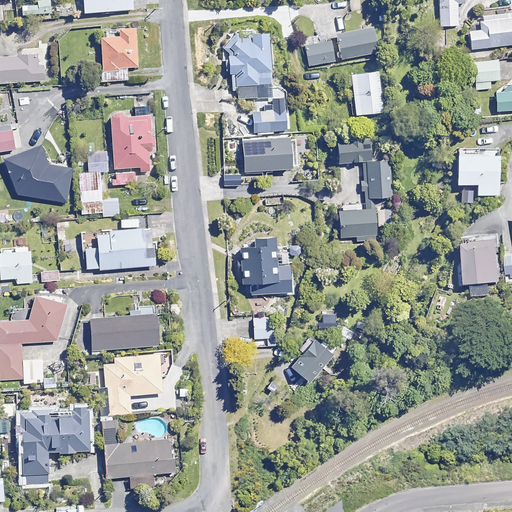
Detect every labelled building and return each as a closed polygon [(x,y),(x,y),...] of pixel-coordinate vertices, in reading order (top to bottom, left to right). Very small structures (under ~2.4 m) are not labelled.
[(51,13),(49,0),(48,0),(36,2),(36,4),(21,6),(22,16),(51,13)] [(132,9),(131,0),(80,0),(82,12),(132,9)] [(464,3),(463,0),(437,0),(439,26),(458,25),(457,3),(464,3)] [(511,11),(481,15),(482,29),(467,31),(470,49),(511,43),(511,11)] [(134,26),(116,27),(117,35),(99,36),(101,72),(114,71),(114,79),(127,78),(127,67),(137,66),(134,26)] [(374,54),(371,28),(338,33),(341,58),(374,54)] [(250,33),(250,36),(240,36),(240,34),(229,35),(231,53),(225,54),(226,73),(237,72),(239,98),(271,96),(265,32),(250,33)] [(335,61),(331,41),(305,46),(309,66),(335,61)] [(37,55),(0,57),(0,83),(45,80),(44,65),(38,65),(37,55)] [(498,80),(497,59),(472,61),(475,90),(490,89),(490,80),(498,80)] [(384,111),(377,70),(350,74),(356,116),(384,111)] [(511,91),(495,93),(496,111),(511,109),(511,91)] [(287,129),(284,109),(252,113),(254,133),(287,129)] [(154,136),(150,136),(149,115),(109,116),(111,169),(139,168),(139,171),(149,171),(148,151),(151,151),(155,151),(154,136)] [(0,151),(14,149),(10,127),(0,129),(0,151)] [(296,167),(294,135),(241,139),(243,171),(296,167)] [(368,159),(367,139),(332,140),(333,161),(368,159)] [(46,163),(42,145),(27,149),(30,160),(29,169),(18,167),(14,193),(66,202),(72,167),(46,163)] [(497,153),(452,154),(453,183),(475,182),(476,195),(498,194),(497,153)] [(364,160),(365,180),(360,180),(361,191),(366,190),(366,196),(367,210),(334,212),(335,235),(377,232),(374,196),(390,195),(387,159),(364,160)] [(100,171),(78,173),(80,201),(102,200),(100,171)] [(134,172),(113,173),(113,184),(135,184),(134,172)] [(240,174),(224,174),(224,185),(240,185),(240,174)] [(118,199),(103,200),(104,216),(119,215),(118,199)] [(152,264),(149,225),(93,230),(94,246),(84,247),(86,269),(152,264)] [(499,280),(496,244),(499,244),(498,233),(491,234),(479,235),(480,238),(454,240),(457,283),(470,282),(471,296),(489,295),(488,281),(499,280)] [(254,294),(260,293),(261,299),(294,296),(293,277),(288,277),(286,249),(273,250),(272,234),(251,236),(252,243),(237,244),(240,281),(253,280),(254,294)] [(82,250),(81,239),(65,242),(66,252),(82,250)] [(31,282),(28,244),(0,246),(0,278),(16,277),(17,283),(31,282)] [(59,271),(42,272),(42,281),(59,280),(59,271)] [(65,303),(34,296),(29,318),(0,320),(0,380),(23,379),(24,384),(44,382),(44,388),(55,387),(54,377),(43,378),(41,359),(22,361),(21,343),(56,340),(65,303)] [(157,345),(154,313),(88,318),(90,350),(157,345)] [(274,337),(273,317),(252,318),(252,338),(274,337)] [(308,382),(332,356),(336,351),(322,339),(318,343),(308,334),(301,342),(305,345),(288,363),(308,382)] [(160,377),(168,376),(174,364),(173,353),(114,358),(114,364),(103,365),(104,387),(108,387),(110,415),(131,414),(130,396),(161,393),(160,377)] [(86,409),(19,413),(23,486),(49,485),(48,454),(89,451),(86,409)] [(8,420),(0,420),(0,433),(10,433),(8,420)] [(118,443),(116,420),(100,422),(106,479),(128,476),(129,489),(156,486),(155,474),(171,472),(170,457),(168,457),(166,439),(118,443)]
